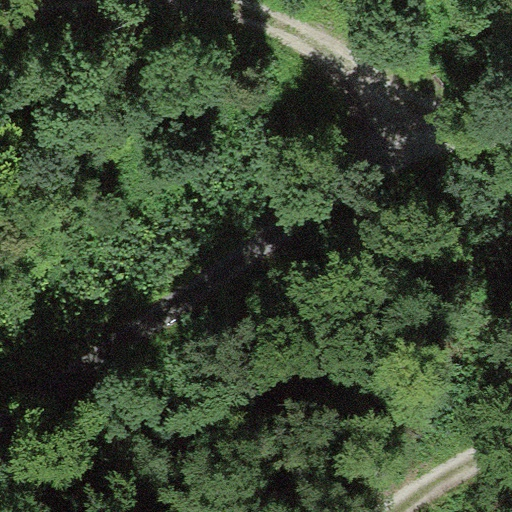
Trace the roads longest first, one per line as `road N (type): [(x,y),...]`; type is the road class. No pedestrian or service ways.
road 1 (track): [(432,139),(0,427)]
road 2 (track): [(432,139),(403,85),(353,47),(233,0)]
road 3 (track): [(511,439),(469,456),(395,511)]
